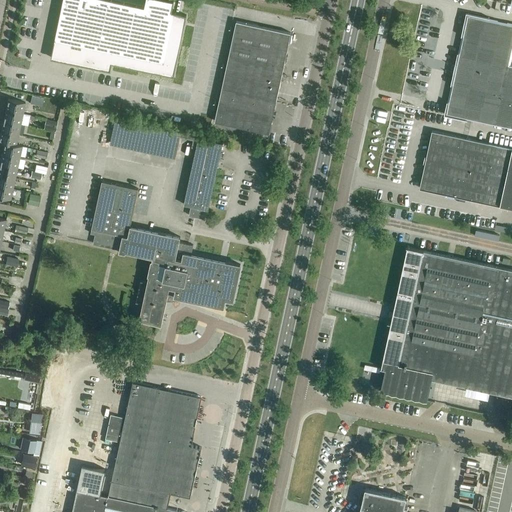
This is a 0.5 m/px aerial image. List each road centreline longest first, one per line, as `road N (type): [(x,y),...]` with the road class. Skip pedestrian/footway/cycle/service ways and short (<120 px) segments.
road 1 (residential): [(221,511),(331,0)]
road 2 (primary): [(358,0),(248,511)]
road 3 (residential): [(298,400),(386,0)]
road 4 (residential): [(298,400),(511,445)]
